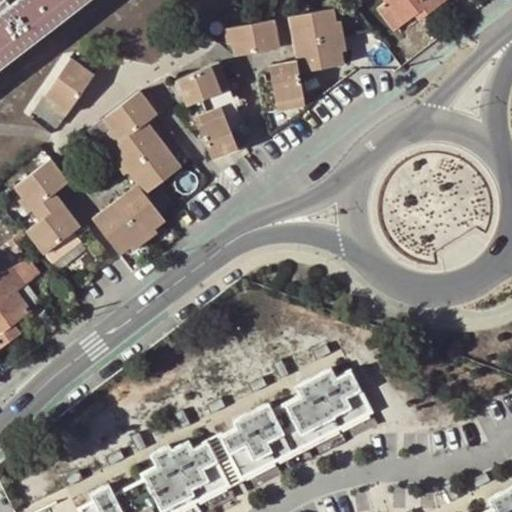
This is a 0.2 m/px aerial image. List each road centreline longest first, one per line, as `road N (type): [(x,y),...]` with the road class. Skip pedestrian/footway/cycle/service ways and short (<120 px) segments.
road 1 (tertiary): [(249,232),(0,420)]
road 2 (tertiary): [(353,246),(383,279),(425,291),(467,280),(498,248)]
road 3 (tertiary): [(511,35),(476,59),(417,129)]
